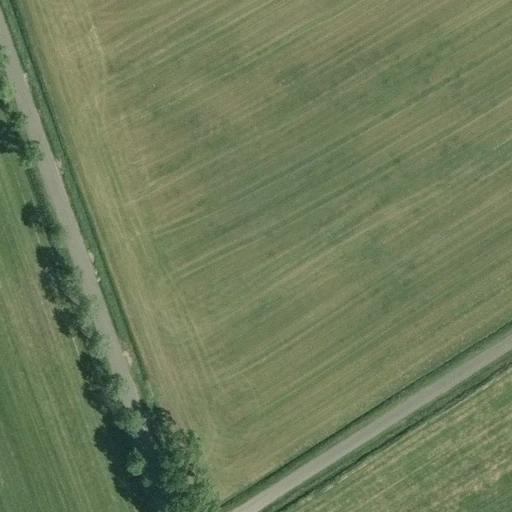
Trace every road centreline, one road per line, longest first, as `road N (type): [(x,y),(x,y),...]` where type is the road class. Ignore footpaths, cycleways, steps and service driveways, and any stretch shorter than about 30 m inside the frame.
road 1 (unclassified): [(169,511),(0,32)]
road 2 (unclassified): [(245,511),(511,341)]
